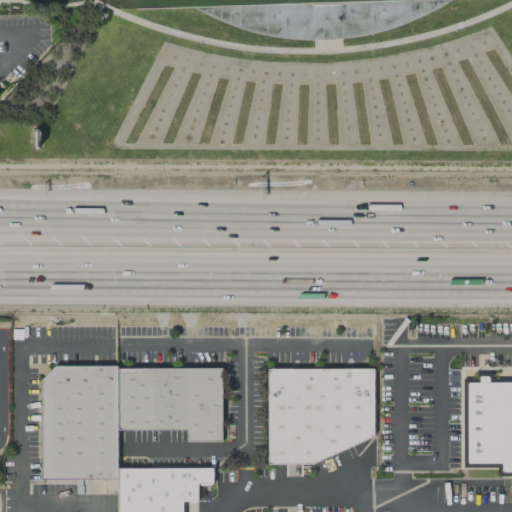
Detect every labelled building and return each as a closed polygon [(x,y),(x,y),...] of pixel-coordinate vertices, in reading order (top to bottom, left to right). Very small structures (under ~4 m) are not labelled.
[(114,366),(53,366),(39,380),(39,479),(115,479),(115,468),(115,429),(114,369),(114,366)] [(265,368),(372,368),(371,436),(311,464),(265,464),(265,368)] [(114,369),(219,369),(219,442),(185,442),(185,429),(115,429),(114,369)] [(461,379),(474,378),(474,373),(491,372),(491,379),(511,378),(511,476),(495,476),(495,468),(461,468),(461,379)] [(115,468),(211,468),(211,483),(210,483),(210,486),(197,486),(197,483),(196,484),(196,501),(180,501),(180,511),(115,511),(115,479),(115,468)]
